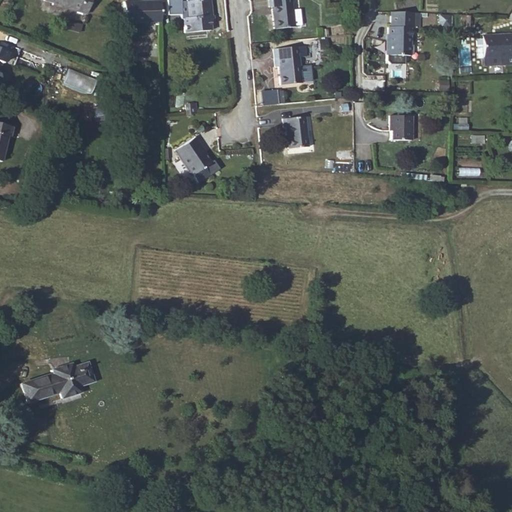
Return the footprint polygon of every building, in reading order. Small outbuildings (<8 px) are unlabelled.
[(45,0),(45,6),(55,7),(54,11),(87,15),(89,0),(45,0)] [(208,19),(207,3),(195,4),(194,0),(184,0),(184,4),(180,5),(179,0),(166,0),(167,18),(180,17),(180,22),(183,22),(184,35),(209,34),(209,24),(212,24),(212,18),(208,19)] [(291,0),(266,0),(267,6),(271,6),(272,28),(293,26),(291,0)] [(160,25),(159,4),(125,5),(126,26),(160,25)] [(418,27),(419,12),(406,12),(390,11),(389,27),(387,27),(387,35),(388,35),(388,41),(385,41),(385,55),(385,64),(403,64),(403,55),(409,55),(409,27),(418,27)] [(451,23),(452,14),(439,13),(438,22),(442,23),(451,23)] [(468,15),(456,15),(456,24),(468,25),(468,15)] [(511,34),(478,33),(478,38),(473,37),(472,55),(479,55),(479,63),(511,64),(511,34)] [(296,45),(268,46),(269,65),(274,64),(275,83),(298,82),(296,45)] [(13,59),(0,53),(0,92),(1,93),(4,85),(1,80),(5,70),(10,68),(13,59)] [(305,115),(281,117),(281,127),(284,126),(285,149),(307,148),(305,115)] [(411,115),(388,116),(388,130),(388,133),(388,140),(411,140),(411,115)] [(3,141),(6,130),(0,128),(0,166),(3,167),(10,143),(3,141)] [(16,133),(6,130),(3,141),(10,143),(13,144),(16,133)] [(196,137),(176,150),(193,175),(194,174),(199,181),(210,174),(205,166),(213,161),(204,149),(203,146),(196,137)] [(357,191),(358,177),(343,176),(343,191),(357,191)] [(82,388),(93,385),(87,364),(75,368),(73,363),(52,370),(51,370),(53,376),(22,385),(27,404),(60,395),(61,400),(83,393),(82,388)]
